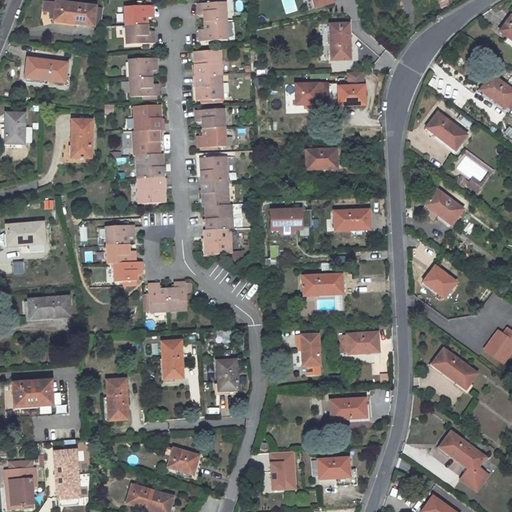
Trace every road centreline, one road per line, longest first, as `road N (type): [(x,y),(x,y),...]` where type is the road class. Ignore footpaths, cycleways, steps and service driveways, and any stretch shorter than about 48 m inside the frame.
road 1 (residential): [(371,511),(405,391),(399,96),(431,38),(490,0)]
road 2 (residential): [(179,25),(184,261),(253,319),(257,404),(225,511)]
